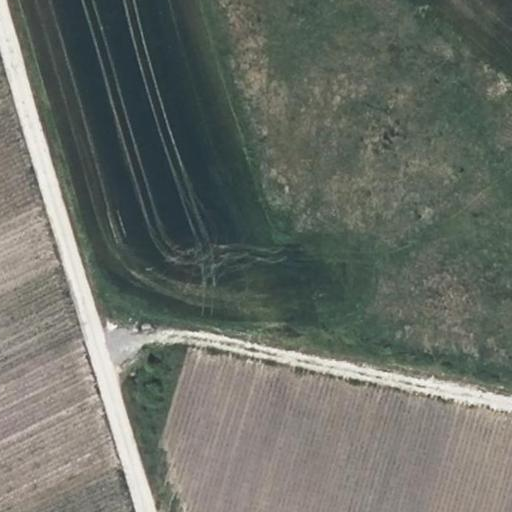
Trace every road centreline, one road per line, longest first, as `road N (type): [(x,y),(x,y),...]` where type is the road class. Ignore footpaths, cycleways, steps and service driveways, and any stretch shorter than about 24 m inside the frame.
road 1 (unclassified): [(0,4),(145,511)]
road 2 (track): [(104,353),(174,333),(511,402)]
